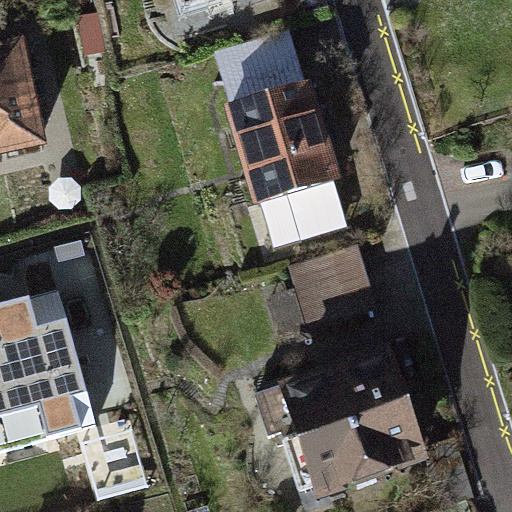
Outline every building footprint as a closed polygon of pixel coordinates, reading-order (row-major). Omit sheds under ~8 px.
[(288,32),(195,58),(253,262),(345,236),(288,32)] [(18,41),(0,45),(0,154),(41,146),(18,41)] [(357,247),(285,268),(304,333),(376,313),(357,247)] [(59,294),(0,310),(0,458),(98,430),(59,294)] [(387,354),(246,396),(280,507),(420,466),(387,354)]
